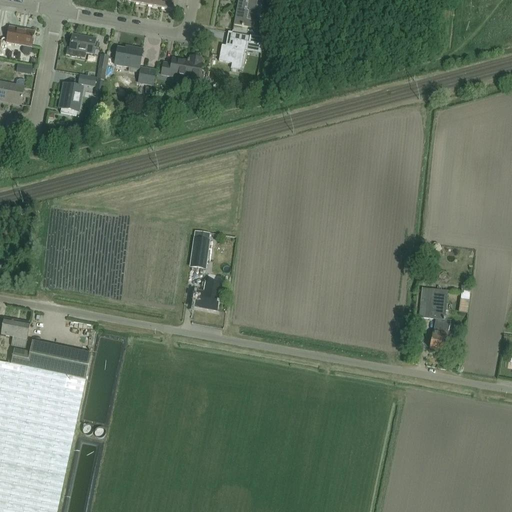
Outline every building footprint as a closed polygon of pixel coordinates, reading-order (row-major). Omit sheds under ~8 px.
[(147,0),(146,7),(159,9),(161,0),(147,0)] [(161,0),(159,9),(172,11),(174,0),(161,0)] [(233,26),(243,28),(254,30),(254,29),(255,29),(257,21),(254,20),(257,0),(238,0),(236,12),(239,13),(236,26),(233,25),(233,26)] [(9,28),(6,44),(23,47),(22,53),(24,56),(27,57),(30,54),(32,42),(33,42),(34,40),(33,40),(34,33),(25,31),(25,32),(18,31),(18,30),(9,28)] [(75,58),(84,60),(85,54),(92,55),(95,40),(87,39),(80,38),(80,37),(72,36),(70,48),(67,48),(66,56),(75,58)] [(264,39),(250,36),(248,44),(262,47),(264,39)] [(221,46),(218,62),(231,64),(230,69),(241,71),(246,43),(231,40),(233,41),(232,48),(221,46)] [(140,74),(138,84),(152,87),(155,72),(139,69),(142,51),(133,49),(132,52),(118,49),(117,53),(116,53),(114,66),(129,69),(128,72),(140,74)] [(98,69),(97,72),(96,79),(105,81),(106,71),(105,71),(107,58),(100,57),(98,69)] [(163,65),(161,75),(169,77),(170,74),(199,79),(200,75),(202,65),(201,65),(201,60),(189,57),(188,61),(187,61),(187,62),(172,59),(171,66),(163,65)] [(96,80),(80,77),(78,85),(94,88),(96,80)] [(105,81),(96,79),(94,92),(94,95),(102,97),(103,93),(105,81)] [(11,103),(11,104),(21,105),(25,81),(19,80),(17,81),(16,87),(0,83),(0,101),(8,103),(8,102),(11,103)] [(83,88),(81,88),(73,87),(63,85),(61,95),(63,95),(62,101),(60,100),(58,109),(61,110),(60,114),(76,117),(77,113),(78,113),(81,97),(83,88)] [(209,85),(204,89),(210,95),(214,91),(209,85)] [(194,232),(193,239),(189,269),(206,271),(210,241),(209,241),(210,234),(194,232)] [(445,271),(458,271),(458,262),(446,261),(445,271)] [(196,298),(194,308),(210,311),(210,310),(216,311),(216,312),(217,312),(219,302),(220,297),(219,297),(220,291),(221,291),(221,287),(206,284),(204,294),(197,293),(196,298)] [(450,321),(447,321),(448,317),(445,317),(448,292),(439,291),(437,291),(423,290),(420,319),(429,320),(428,320),(435,321),(429,349),(444,352),(445,347),(445,348),(446,345),(445,345),(446,342),(450,343),(453,341),(453,336),(452,333),(448,332),(450,321)] [(460,301),(458,313),(459,313),(467,314),(469,302),(470,292),(461,291),(460,301)] [(11,347),(25,349),(27,341),(30,325),(4,320),(0,336),(12,338),(11,347)] [(0,511),(57,511),(83,391),(91,354),(32,343),(30,354),(14,350),(11,365),(0,362),(0,511)]
